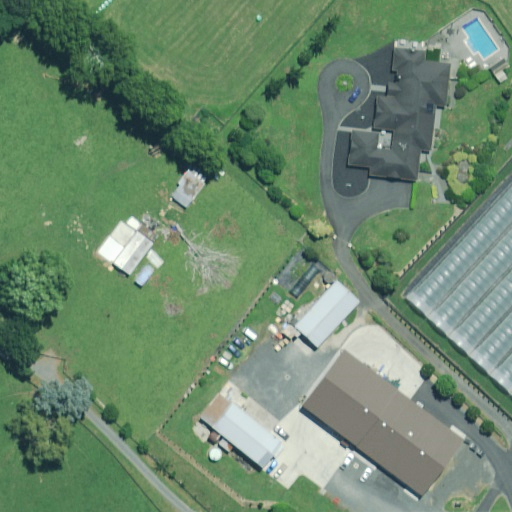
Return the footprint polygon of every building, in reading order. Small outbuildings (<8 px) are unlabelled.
[(351,131),(349,154),(347,167),(366,169),(365,176),(416,182),(420,151),(430,152),(435,110),(444,111),(450,65),(424,62),(425,53),(392,49),(389,78),(401,79),(398,99),(377,96),(373,130),(393,132),(391,151),(378,150),(380,135),(351,131)] [(153,245),(138,234),(115,265),(130,276),(153,245)] [(154,268),(146,263),(136,283),(144,287),(154,268)] [(359,302),(337,281),(295,328),(317,348),(359,302)] [(281,444),(232,404),(212,429),(262,468),(281,444)]
